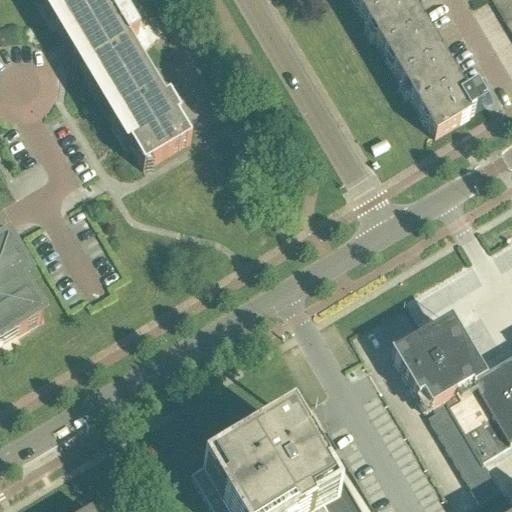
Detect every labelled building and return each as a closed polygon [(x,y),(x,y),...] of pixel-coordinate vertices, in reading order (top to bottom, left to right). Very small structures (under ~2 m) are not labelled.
[(120,127),(127,145),(130,152),(128,153),(143,178),(190,150),(176,127),(179,125),(168,105),(163,108),(137,65),(163,40),(139,0),(41,0),(45,9),(63,31),(73,57),(92,79),(102,105),(120,127)] [(472,125),(471,123),(488,113),(487,112),(493,109),(484,93),(478,97),(477,96),(461,106),(397,0),(349,0),(436,146),(472,125)] [(511,0),(502,0),(492,6),(498,16),(511,7),(511,0)] [(511,20),(511,7),(498,16),(504,25),(511,20)] [(7,249),(0,253),(0,352),(1,354),(2,353),(0,350),(0,342),(13,335),(16,342),(42,327),(20,291),(29,286),(7,249)] [(480,471),(511,451),(511,367),(472,391),(467,370),(469,362),(464,360),(459,342),(429,351),(427,348),(418,354),(400,358),(393,362),(392,360),(391,361),(425,420),(432,416),(435,421),(427,425),(474,506),(494,495),(480,471)] [(324,511),(338,504),(305,450),(273,470),(258,444),(191,484),(207,511),(324,511)]
